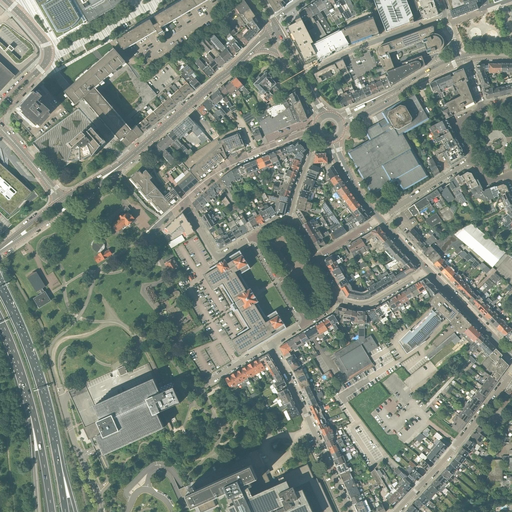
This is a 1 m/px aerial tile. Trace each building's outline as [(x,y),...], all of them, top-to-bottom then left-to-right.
[(35,0),(57,37),(84,22),(84,21),(87,19),(88,22),(125,0),(35,0)] [(124,37),(118,40),(119,43),(122,48),(123,48),(124,50),(125,49),(125,50),(157,31),(158,34),(159,35),(164,32),(165,35),(166,34),(167,34),(163,27),(208,0),(184,0),(123,36),(124,37)] [(239,17),(239,16),(242,14),(250,9),(248,5),(243,0),(241,0),(231,8),(232,11),(234,9),(239,17)] [(266,0),(275,14),(276,13),(282,9),(294,1),(292,0),(266,0)] [(332,16),(321,0),(319,0),(315,3),(320,12),(326,21),(333,32),(334,33),(340,30),(337,25),(335,22),(332,16)] [(338,19),(327,0),(321,0),(332,16),(335,22),(338,19)] [(332,0),(327,0),(338,19),(340,22),(344,19),(332,0)] [(332,0),(344,19),(345,21),(353,17),(344,0),(332,0)] [(344,0),(353,17),(357,15),(349,0),(344,0)] [(373,0),(386,32),(398,28),(388,3),(387,0),(373,0)] [(387,0),(388,3),(398,28),(410,23),(410,24),(415,22),(406,0),(387,0)] [(406,0),(415,22),(418,21),(423,19),(419,10),(416,2),(415,0),(406,0)] [(415,0),(416,2),(419,10),(423,19),(423,20),(438,14),(435,7),(432,0),(415,0)] [(445,0),(450,12),(449,12),(452,18),(452,19),(468,13),(478,9),(476,3),(478,2),(476,0),(445,0)] [(326,35),(333,32),(326,21),(320,12),(315,3),(309,7),(315,17),(318,21),(326,35)] [(303,10),(314,28),(320,38),(326,35),(318,21),(309,7),(303,10)] [(250,9),(242,14),(248,22),(256,17),(252,12),(250,9)] [(345,21),(337,25),(340,30),(345,37),(349,44),(349,43),(351,42),(351,43),(352,45),(356,43),(356,44),(377,35),(378,36),(379,36),(379,34),(378,33),(372,16),(369,9),(357,15),(353,17),(345,21)] [(309,31),(314,28),(303,10),(298,13),(309,31)] [(255,28),(258,32),(262,29),(262,26),(256,17),(248,22),(242,14),(239,16),(242,19),(241,20),(244,25),(246,23),(250,29),(251,29),(252,30),(255,28)] [(340,30),(334,33),(315,41),(299,15),(296,16),(295,21),(289,24),(291,26),(285,29),(292,42),(293,42),(305,66),(318,59),(318,60),(331,54),(337,51),(349,44),(345,37),(340,30)] [(457,25),(464,42),(470,39),(463,23),(457,25)] [(243,27),(253,37),(258,32),(255,28),(252,30),(251,29),(250,29),(249,30),(245,25),(243,27)] [(383,67),(385,73),(395,69),(393,64),(392,64),(389,55),(389,53),(423,41),(424,44),(424,43),(427,51),(426,51),(427,54),(429,53),(430,56),(438,53),(440,52),(441,50),(443,49),(443,47),(444,46),(444,45),(444,43),(444,42),(443,41),(443,40),(442,39),(442,38),(441,37),(440,36),(439,35),(437,35),(436,34),(434,34),(434,27),(433,27),(432,26),(378,47),(378,49),(376,50),(383,68),(383,67)] [(238,32),(248,42),(253,37),(243,27),(237,32),(238,32)] [(315,40),(320,38),(314,28),(309,31),(315,40)] [(248,42),(238,32),(237,33),(233,36),(243,48),(248,42)] [(215,51),(226,63),(233,57),(226,48),(225,46),(224,46),(214,35),(212,37),(212,38),(211,39),(218,48),(215,51)] [(229,43),(238,53),(243,48),(233,36),(231,35),(226,39),(229,43)] [(214,60),(221,67),(226,63),(215,51),(203,37),(198,42),(208,53),(211,51),(217,57),(214,60)] [(226,48),(233,57),(238,53),(229,43),(227,45),(228,46),(226,48)] [(13,55),(24,55),(24,52),(28,51),(27,44),(19,44),(19,51),(13,51),(13,55)] [(76,83),(68,90),(65,92),(76,105),(80,102),(84,98),(113,133),(127,148),(142,134),(143,134),(136,126),(136,127),(131,131),(95,89),(126,62),(115,49),(76,83)] [(207,63),(216,72),(221,67),(214,60),(210,54),(206,57),(209,60),(207,63)] [(395,69),(385,73),(385,74),(391,87),(419,70),(426,66),(422,56),(402,63),(403,66),(395,69)] [(209,78),(216,72),(207,63),(206,62),(203,64),(199,59),(195,63),(209,78)] [(335,64),(341,74),(346,84),(352,81),(351,77),(346,79),(344,75),(349,73),(343,60),(335,63),(335,64)] [(0,91),(12,78),(14,76),(0,63),(0,91)] [(341,74),(335,64),(332,65),(316,73),(313,74),(318,84),(336,74),(337,76),(341,74)] [(489,71),(488,64),(476,66),(475,68),(477,75),(485,72),(489,72),(489,71)] [(501,73),(503,80),(506,80),(509,79),(507,73),(507,64),(501,64),(501,73)] [(194,73),(187,65),(184,67),(183,66),(178,70),(196,90),(201,85),(192,75),(194,73)] [(276,84),(271,78),(268,74),(269,73),(268,72),(268,71),(267,71),(266,71),(266,72),(265,72),(265,73),(265,74),(260,79),(254,84),(260,91),(259,91),(259,93),(260,95),(262,95),(263,94),(265,96),(263,98),(267,102),(275,95),(274,95),(274,92),(275,91),(280,91),(280,83),(276,83),(276,84)] [(460,95),(455,97),(445,102),(452,116),(466,109),(476,104),(465,78),(464,79),(463,77),(464,75),(463,72),(462,71),(461,71),(459,72),(453,74),(454,76),(451,77),(460,95)] [(485,72),(477,75),(480,81),(487,79),(490,77),(490,75),(486,76),(485,72)] [(391,87),(385,74),(379,77),(385,90),(386,90),(387,89),(388,88),(391,87)] [(385,90),(379,77),(379,75),(372,78),(379,92),(380,92),(382,92),(382,91),(385,90)] [(443,78),(447,88),(451,86),(455,97),(460,95),(451,77),(450,75),(443,78)] [(231,82),(240,92),(242,90),(246,95),(249,92),(235,76),(233,78),(234,79),(231,82)] [(379,92),(372,78),(370,79),(371,81),(372,81),(373,81),(373,82),(368,84),(372,95),(373,95),(374,95),(375,94),(379,92)] [(436,82),(441,95),(442,97),(444,96),(443,92),(448,89),(447,88),(443,78),(443,79),(442,79),(440,79),(439,80),(436,82)] [(487,79),(480,81),(482,88),(490,85),(487,79)] [(372,95),(368,84),(365,86),(362,80),(359,81),(359,82),(360,83),(366,98),(369,96),(370,97),(371,96),(371,95),(372,95)] [(241,94),(240,92),(231,82),(230,81),(228,83),(229,84),(225,87),(231,95),(235,92),(238,96),(241,94)] [(441,95),(436,82),(429,84),(433,92),(434,96),(438,95),(439,96),(441,95)] [(191,92),(192,93),(195,91),(194,90),(187,83),(183,86),(189,94),(191,92)] [(366,98),(360,83),(358,84),(360,90),(357,91),(361,100),(366,98)] [(361,100),(357,91),(355,92),(351,84),(347,86),(349,91),(351,94),(355,103),(361,100)] [(224,99),(226,103),(229,102),(225,95),(227,94),(227,93),(223,85),(218,90),(224,99)] [(490,85),(482,88),(486,98),(486,99),(487,99),(489,99),(494,98),(492,88),(490,85)] [(185,98),(189,94),(183,86),(179,90),(185,98)] [(498,87),(500,96),(506,95),(505,89),(504,86),(501,87),(499,87),(498,87)] [(498,87),(492,88),(494,98),(500,96),(498,87)] [(183,100),(183,99),(185,98),(179,90),(174,93),(181,101),(181,102),(183,100)] [(229,111),(227,109),(224,106),(222,108),(219,105),(218,105),(217,105),(224,99),(218,90),(208,99),(221,114),(223,117),(229,111)] [(351,94),(349,91),(343,94),(348,105),(355,103),(351,94)] [(295,92),(270,108),(266,111),(271,119),(300,101),(295,92)] [(30,93),(16,109),(17,110),(18,111),(17,113),(33,127),(33,126),(34,125),(37,128),(48,116),(47,115),(45,113),(46,112),(38,104),(38,105),(35,102),(38,98),(39,97),(34,93),(33,95),(30,93)] [(177,105),(181,101),(174,93),(170,97),(177,105)] [(348,105),(343,94),(337,97),(342,108),(348,105)] [(370,142),(350,154),(372,193),(397,180),(403,191),(428,176),(421,165),(420,165),(402,133),(428,118),(419,104),(423,102),(421,99),(418,100),(415,95),(383,113),(384,115),(387,120),(384,121),(384,120),(383,119),(382,120),(382,121),(382,122),(380,124),(379,122),(364,131),(370,142)] [(173,108),(177,105),(170,97),(166,101),(173,108)] [(212,115),(215,119),(218,117),(219,116),(219,117),(221,114),(208,99),(202,104),(209,111),(212,108),(215,112),(212,115)] [(452,116),(445,102),(444,100),(441,102),(443,107),(440,109),(446,119),(452,116)] [(172,109),(173,108),(166,101),(162,104),(168,112),(170,110),(171,111),(172,109)] [(266,111),(260,114),(255,117),(256,119),(257,120),(260,125),(265,136),(266,135),(288,126),(288,128),(292,126),(291,125),(299,121),(300,122),(307,119),(302,106),(300,101),(271,119),(266,111)] [(226,103),(228,107),(232,113),(237,110),(235,105),(232,107),(229,102),(226,103)] [(168,112),(162,104),(157,108),(164,116),(168,112)] [(209,111),(202,104),(197,109),(204,116),(206,114),(208,115),(207,115),(215,124),(215,123),(217,125),(219,123),(218,122),(215,119),(212,115),(209,111)] [(260,114),(266,111),(270,108),(268,105),(266,107),(261,111),(259,107),(257,108),(260,114)] [(164,116),(157,108),(153,112),(160,119),(164,116)] [(149,115),(156,123),(158,122),(158,121),(160,119),(153,112),(149,115)] [(249,122),(247,119),(254,115),(252,112),(250,113),(242,117),(246,124),(249,122)] [(154,125),(156,123),(149,115),(145,119),(151,127),(154,125)] [(203,147),(211,142),(203,132),(189,116),(176,127),(173,130),(181,139),(184,136),(191,129),(197,136),(200,134),(201,136),(198,138),(201,141),(200,143),(203,147)] [(141,123),(147,130),(151,127),(145,119),(141,123)] [(435,140),(452,131),(446,119),(429,128),(434,136),(432,137),(433,140),(435,140)] [(143,134),(147,130),(141,123),(136,126),(143,134)] [(69,138),(74,143),(70,162),(82,160),(82,162),(86,160),(89,157),(93,155),(94,157),(97,154),(99,150),(102,147),(103,147),(107,143),(95,130),(91,126),(88,128),(85,124),(69,138)] [(236,126),(211,142),(203,147),(199,149),(214,169),(225,160),(224,160),(227,157),(226,155),(245,148),(236,126)] [(256,141),(262,138),(258,128),(252,130),(256,141)] [(187,157),(194,153),(188,147),(187,148),(183,143),(182,144),(178,141),(181,139),(173,130),(168,135),(180,148),(181,149),(187,157)] [(443,144),(455,138),(452,131),(435,140),(436,143),(441,140),(443,144)] [(163,139),(170,146),(172,145),(177,150),(180,148),(168,135),(163,139)] [(445,151),(458,144),(455,138),(443,144),(439,146),(440,149),(443,147),(445,151)] [(171,161),(169,163),(171,165),(176,161),(168,152),(171,149),(169,147),(170,146),(163,139),(157,145),(171,161)] [(296,150),(297,151),(299,154),(304,155),(304,154),(303,153),(306,149),(308,145),(303,140),(298,142),(295,146),(293,144),(296,150)] [(194,153),(196,152),(189,143),(188,144),(186,142),(185,143),(188,147),(194,153)] [(286,147),(289,155),(293,154),(294,154),(297,151),(296,150),(293,144),(286,147)] [(446,158),(462,150),(460,146),(459,146),(458,144),(445,151),(436,156),(437,158),(444,155),(446,158)] [(169,163),(171,161),(157,145),(152,149),(158,157),(161,154),(169,163)] [(281,150),(285,160),(286,163),(286,162),(287,161),(288,161),(286,156),(289,155),(286,147),(281,150)] [(194,153),(187,157),(185,159),(181,162),(199,182),(214,169),(199,149),(196,152),(194,153)] [(275,152),(279,160),(282,159),(282,161),(285,160),(281,150),(275,152)] [(464,155),(462,150),(446,158),(450,166),(464,158),(464,155)] [(297,151),(294,154),(295,155),(293,159),(301,162),(304,155),(299,154),(297,151)] [(269,155),(273,166),(276,165),(278,170),(281,167),(279,160),(275,152),(269,155)] [(323,154),(323,153),(318,153),(318,154),(315,155),(315,158),(314,158),(314,163),(321,163),(321,168),(328,164),(327,162),(327,157),(326,157),(325,154),(323,154)] [(262,158),(267,170),(268,173),(269,174),(272,173),(271,170),(271,171),(270,168),(273,167),(273,166),(269,155),(262,158)] [(263,168),(264,172),(267,170),(262,158),(256,160),(260,170),(263,168)] [(433,174),(434,177),(435,176),(436,176),(437,176),(437,175),(440,173),(432,158),(426,161),(433,174)] [(301,162),(293,159),(292,162),(291,162),(290,164),(299,168),(301,162)] [(250,163),(255,176),(258,175),(257,171),(259,170),(260,170),(256,160),(250,163)] [(150,180),(153,178),(151,176),(152,174),(146,168),(139,161),(125,174),(128,179),(149,204),(152,202),(157,207),(158,206),(161,209),(161,210),(160,210),(160,211),(161,210),(164,213),(172,206),(164,197),(150,180)] [(286,162),(286,163),(284,164),(287,165),(289,166),(288,170),(297,173),(299,168),(290,164),(286,162)] [(0,206),(10,216),(31,193),(0,163),(0,206)] [(247,174),(248,174),(249,175),(249,177),(251,178),(253,177),(255,176),(250,163),(244,165),(247,174)] [(238,168),(242,178),(245,177),(245,176),(247,176),(249,175),(248,174),(247,174),(244,165),(238,168)] [(310,167),(308,171),(319,175),(321,169),(314,166),(313,165),(312,165),(311,165),(311,166),(310,167)] [(327,179),(328,181),(338,175),(333,167),(327,170),(328,173),(327,173),(330,178),(327,179)] [(236,181),(242,178),(238,168),(232,171),(236,181)] [(297,173),(288,170),(286,169),(285,172),(283,175),(294,179),(297,173)] [(227,174),(230,182),(231,182),(231,183),(235,182),(234,181),(235,180),(236,181),(232,171),(227,174)] [(319,175),(308,171),(306,177),(315,181),(317,182),(320,183),(324,184),(324,183),(324,181),(318,179),(319,175)] [(190,172),(185,176),(194,186),(195,186),(195,185),(198,182),(198,183),(199,182),(190,172)] [(454,178),(459,185),(465,181),(467,185),(468,184),(471,189),(479,185),(477,181),(475,182),(471,174),(471,173),(468,172),(467,173),(467,172),(459,177),(458,176),(454,178)] [(221,179),(227,188),(229,191),(231,190),(230,188),(232,187),(230,182),(227,174),(221,179)] [(294,179),(283,175),(280,174),(279,176),(282,178),(281,181),(292,185),(294,179)] [(338,175),(328,181),(324,183),(324,184),(324,186),(329,182),(332,187),(342,180),(338,175)] [(185,176),(181,179),(190,190),(190,189),(193,186),(194,187),(194,186),(185,176)] [(314,184),(315,181),(306,177),(304,183),(319,189),(321,187),(314,184)] [(461,189),(459,185),(454,178),(450,181),(452,182),(449,184),(457,196),(456,197),(462,205),(467,202),(461,192),(460,193),(458,191),(461,189)] [(181,179),(176,183),(186,194),(186,192),(189,190),(190,191),(190,190),(181,179)] [(216,183),(223,192),(224,190),(227,188),(221,179),(216,183)] [(342,180),(332,187),(329,189),(330,190),(332,188),(335,193),(336,192),(336,193),(345,186),(342,180)] [(292,185),(281,181),(279,187),(282,188),(290,191),(291,188),(292,185)] [(223,198),(225,197),(225,196),(223,192),(216,183),(214,185),(212,186),(218,195),(221,193),(223,198)] [(319,189),(304,183),(301,189),(312,193),(315,194),(316,191),(318,192),(319,189)] [(496,187),(499,194),(500,194),(501,194),(501,195),(509,192),(506,186),(503,184),(496,187)] [(483,192),(479,185),(471,189),(468,191),(471,197),(473,196),(475,199),(477,198),(479,199),(483,192)] [(218,195),(212,186),(206,191),(216,202),(218,204),(220,202),(215,197),(218,195)] [(279,187),(273,186),(272,188),(272,189),(278,191),(277,194),(289,198),(290,191),(282,188),(279,187)] [(345,186),(336,193),(338,195),(334,198),(336,200),(340,198),(349,191),(345,186)] [(437,190),(446,204),(454,199),(446,186),(442,189),(441,187),(437,190)] [(499,194),(496,187),(490,189),(493,199),(494,199),(494,198),(498,196),(498,194),(499,194)] [(177,202),(179,200),(179,199),(180,198),(181,198),(174,188),(169,193),(177,202)] [(312,193),(301,189),(299,196),(310,200),(312,193)] [(483,192),(479,199),(482,200),(483,203),(493,199),(490,189),(483,192)] [(446,204),(437,190),(425,197),(441,221),(445,227),(456,219),(454,215),(450,209),(446,204)] [(216,202),(206,191),(204,193),(203,193),(202,195),(201,196),(207,202),(210,200),(214,204),(216,202)] [(344,203),(353,196),(349,191),(340,198),(344,203)] [(501,195),(500,196),(503,201),(511,198),(509,192),(501,195)] [(169,193),(164,197),(172,205),(174,204),(177,202),(169,193)] [(289,198),(277,194),(276,194),(275,197),(267,196),(267,197),(267,198),(268,199),(275,201),(287,204),(289,198)] [(207,202),(201,196),(199,197),(199,198),(196,200),(206,211),(208,209),(205,205),(207,202)] [(310,200),(299,196),(297,202),(315,208),(316,207),(316,204),(310,203),(311,200),(310,200)] [(353,196),(344,203),(341,205),(345,210),(347,208),(357,201),(353,196)] [(414,205),(419,213),(419,212),(425,221),(432,227),(441,221),(425,197),(414,205)] [(231,206),(227,198),(222,201),(226,207),(229,214),(241,208),(237,202),(231,206)] [(268,199),(267,198),(264,200),(265,203),(266,202),(266,203),(270,204),(271,207),(276,215),(282,217),(284,216),(287,204),(275,201),(268,199)] [(501,202),(501,203),(502,205),(504,209),(505,208),(507,207),(511,204),(511,198),(503,201),(501,202)] [(206,211),(196,200),(192,204),(197,212),(201,209),(204,212),(206,211)] [(332,233),(336,239),(347,232),(324,201),(324,202),(322,207),(333,225),(329,228),(331,231),(332,233)] [(357,201),(347,208),(351,213),(353,212),(361,206),(357,201)] [(266,202),(265,203),(262,204),(271,218),(276,215),(271,207),(270,204),(266,203),(266,202)] [(321,210),(315,208),(297,202),(296,209),(300,211),(308,213),(309,210),(311,210),(320,213),(321,210)] [(271,218),(262,204),(256,208),(257,209),(265,222),(271,218)] [(419,213),(414,205),(408,209),(413,217),(419,213)] [(361,206),(353,212),(355,215),(354,216),(355,217),(356,218),(365,212),(361,206)] [(128,212),(131,210),(128,207),(124,210),(122,211),(118,214),(119,214),(118,215),(120,218),(112,225),(118,231),(122,228),(123,229),(127,226),(128,226),(129,225),(130,224),(135,220),(128,212)] [(265,222),(257,209),(256,210),(258,212),(256,213),(254,210),(251,211),(252,214),(259,225),(265,222)] [(300,211),(296,209),(295,212),(303,225),(308,223),(300,211)] [(204,223),(218,215),(221,213),(220,212),(218,213),(217,213),(214,215),(215,215),(214,216),(213,214),(212,215),(211,211),(201,217),(201,218),(202,220),(204,223)] [(356,218),(355,217),(349,222),(353,228),(370,218),(370,217),(365,212),(356,218)] [(182,213),(166,228),(172,235),(181,227),(187,236),(195,231),(184,213),(182,213)] [(259,225),(252,214),(247,217),(249,222),(253,229),(259,225)] [(209,230),(210,229),(210,228),(218,223),(216,220),(215,219),(217,218),(217,219),(220,217),(218,215),(204,223),(206,226),(207,228),(209,230)] [(253,229),(249,222),(247,223),(242,215),(239,217),(248,232),(253,229)] [(248,232),(239,217),(236,219),(237,220),(234,222),(242,235),(248,232)] [(308,223),(303,225),(303,226),(304,228),(306,231),(324,220),(322,218),(315,222),(313,219),(308,223)] [(324,220),(306,231),(308,234),(309,236),(310,237),(320,231),(318,227),(326,223),(324,220)] [(242,235),(234,222),(228,225),(231,230),(236,239),(242,235)] [(450,235),(443,238),(434,243),(423,253),(427,258),(433,264),(440,257),(442,256),(452,246),(454,244),(462,241),(464,243),(492,268),(495,265),(506,253),(472,224),(450,235)] [(410,240),(418,233),(416,231),(417,231),(416,230),(418,228),(416,226),(406,235),(410,240)] [(378,227),(361,238),(364,244),(372,238),(373,240),(373,241),(372,241),(372,242),(373,242),(373,243),(374,243),(376,241),(384,232),(379,227),(378,227)] [(434,243),(443,238),(437,232),(433,228),(428,233),(431,236),(425,242),(424,243),(421,239),(415,245),(423,253),(434,243)] [(231,242),(226,233),(226,232),(223,234),(220,229),(217,231),(218,232),(220,236),(226,245),(229,243),(231,242)] [(236,239),(231,230),(226,233),(231,242),(234,240),(236,240),(236,239)] [(320,231),(310,237),(311,239),(311,240),(312,241),(314,243),(322,239),(329,235),(332,233),(331,231),(330,231),(328,232),(328,231),(322,234),(320,231)] [(384,232),(376,241),(377,243),(374,246),(377,249),(389,238),(384,232)] [(420,235),(418,233),(410,240),(415,245),(421,239),(425,235),(423,233),(421,235),(420,235)] [(182,235),(168,244),(171,249),(185,240),(182,235)] [(226,245),(220,236),(214,239),(220,249),(221,248),(223,247),(226,245)] [(364,244),(361,238),(356,241),(355,241),(353,242),(353,243),(358,251),(360,250),(362,254),(368,251),(368,250),(366,247),(364,244)] [(389,238),(377,249),(375,250),(378,253),(381,251),(384,248),(386,250),(393,243),(389,238)] [(322,239),(314,243),(317,249),(319,249),(327,244),(325,241),(324,242),(322,239)] [(91,245),(92,246),(92,247),(93,249),(93,250),(94,251),(95,252),(97,252),(98,253),(99,253),(101,252),(102,251),(103,250),(104,249),(105,248),(105,246),(105,245),(104,244),(103,242),(102,241),(101,241),(100,240),(98,240),(96,241),(95,240),(91,245)] [(459,248),(464,243),(462,241),(454,244),(452,246),(456,250),(459,248)] [(358,251),(353,243),(347,246),(355,258),(360,255),(358,251)] [(393,243),(386,250),(385,252),(389,256),(387,258),(388,260),(393,258),(400,250),(393,243)] [(99,255),(95,258),(98,263),(102,260),(107,257),(111,254),(109,250),(104,253),(104,252),(99,255)] [(392,267),(395,265),(405,255),(400,250),(393,258),(394,260),(387,264),(385,265),(388,269),(389,268),(392,267)] [(243,254),(242,255),(240,251),(226,259),(225,259),(216,264),(217,265),(215,266),(210,268),(211,269),(201,274),(212,291),(221,285),(221,286),(222,285),(230,298),(228,299),(234,308),(235,311),(237,310),(247,326),(245,327),(246,329),(238,334),(238,335),(230,340),(239,355),(248,350),(248,351),(249,351),(249,350),(262,343),(273,337),(272,336),(285,329),(286,328),(284,324),(279,315),(278,315),(276,311),(266,317),(257,302),(258,302),(254,295),(250,288),(249,289),(240,274),(250,268),(248,264),(243,254)] [(462,259),(464,257),(467,254),(463,251),(458,255),(462,259)] [(467,254),(464,257),(468,261),(472,257),(469,253),(467,254)] [(327,266),(340,258),(338,255),(337,256),(335,254),(332,255),(326,259),(325,260),(325,261),(325,262),(325,263),(327,266)] [(395,265),(392,267),(394,269),(398,267),(400,270),(401,269),(409,261),(409,260),(408,259),(407,258),(405,255),(395,265)] [(331,272),(340,267),(343,264),(342,262),(343,261),(342,260),(346,258),(345,256),(341,258),(340,258),(327,266),(331,272)] [(440,257),(433,264),(438,268),(445,261),(443,259),(443,260),(440,257)] [(176,263),(174,258),(165,264),(171,273),(179,268),(181,271),(183,269),(178,262),(176,263)] [(409,261),(401,269),(403,272),(404,271),(407,276),(415,271),(416,268),(409,261)] [(445,261),(438,268),(441,272),(448,266),(446,263),(447,263),(445,261)] [(476,261),(473,263),(471,265),(475,270),(480,265),(476,261)] [(448,266),(441,272),(445,276),(452,269),(455,266),(451,262),(448,266)] [(483,270),(487,266),(482,262),(479,267),(480,268),(479,270),(480,272),(482,270),(483,270)] [(334,277),(343,272),(340,267),(331,272),(334,277)] [(401,269),(400,270),(396,272),(393,274),(398,281),(407,276),(404,271),(403,272),(401,269)] [(452,269),(445,276),(449,280),(455,274),(453,271),(454,271),(452,269)] [(39,302),(42,306),(50,300),(47,295),(45,292),(43,288),(46,286),(36,271),(27,277),(36,292),(40,290),(42,293),(41,293),(41,294),(34,298),(37,303),(39,302)] [(337,283),(347,277),(343,271),(343,272),(334,277),(337,283)] [(389,274),(387,271),(381,275),(389,287),(391,285),(393,285),(393,284),(395,283),(390,276),(389,274)] [(390,276),(395,283),(398,281),(393,274),(392,272),(389,274),(390,276)] [(497,280),(500,277),(495,273),(485,282),(487,284),(491,288),(497,280)] [(341,289),(350,284),(353,282),(352,281),(350,282),(349,280),(352,278),(354,277),(352,274),(347,277),(337,283),(341,289)] [(381,275),(381,274),(377,276),(380,281),(379,282),(384,290),(385,290),(386,289),(386,288),(389,287),(381,275)] [(452,284),(460,276),(458,275),(457,275),(455,274),(449,280),(452,284)] [(456,288),(463,281),(467,278),(462,274),(460,276),(452,284),(456,287),(456,288)] [(460,292),(472,281),(474,278),(472,276),(465,283),(463,281),(456,288),(460,292)] [(384,290),(379,282),(375,284),(372,279),(370,280),(370,281),(378,293),(380,292),(382,292),(382,291),(384,290)] [(423,286),(426,290),(427,292),(428,291),(428,290),(434,287),(427,279),(425,279),(421,282),(423,286)] [(378,293),(370,281),(367,282),(370,286),(367,288),(367,290),(372,297),(373,296),(375,295),(378,293)] [(472,281),(460,292),(467,299),(473,292),(472,291),(475,288),(471,285),(473,282),(472,281)] [(426,290),(423,286),(421,282),(415,285),(420,294),(423,292),(426,290)] [(346,297),(352,289),(351,288),(352,288),(350,284),(341,289),(341,291),(342,291),(345,297),(346,297)] [(420,294),(415,285),(409,288),(416,299),(418,298),(417,296),(420,294)] [(352,289),(346,297),(352,298),(353,299),(354,299),(355,299),(357,291),(358,288),(354,287),(352,290),(352,289)] [(434,287),(428,290),(428,291),(431,297),(433,296),(440,292),(434,287)] [(416,299),(409,288),(404,292),(408,300),(411,299),(413,301),(416,299)] [(473,292),(467,299),(473,305),(487,292),(488,291),(485,288),(484,290),(480,294),(477,290),(474,293),(473,292)] [(372,297),(367,290),(364,292),(363,292),(364,299),(368,299),(369,298),(370,298),(371,298),(371,297),(372,297)] [(364,299),(363,292),(361,292),(357,291),(355,299),(356,299),(357,299),(358,300),(358,299),(359,300),(364,299)] [(408,300),(404,292),(398,295),(404,306),(406,305),(407,305),(408,306),(411,304),(408,300)] [(440,292),(433,296),(434,298),(429,303),(436,310),(437,310),(447,299),(440,292)] [(490,295),(487,292),(473,305),(477,309),(484,302),(483,302),(490,295)] [(404,306),(398,295),(392,299),(399,310),(400,311),(402,310),(400,308),(404,306)] [(492,302),(481,313),(485,317),(493,308),(494,308),(495,306),(494,304),(498,300),(496,298),(492,302)] [(399,310),(392,299),(386,302),(393,313),(399,310)] [(437,310),(436,310),(432,310),(417,325),(416,324),(412,329),(413,330),(411,331),(410,330),(399,341),(407,353),(424,341),(429,337),(428,336),(443,321),(443,317),(445,319),(446,318),(445,318),(455,308),(455,309),(456,308),(451,303),(450,303),(448,301),(447,299),(437,310)] [(484,302),(477,309),(481,313),(492,302),(491,301),(489,303),(486,300),(484,302)] [(393,313),(386,302),(380,306),(386,317),(393,313)] [(386,317),(380,306),(374,309),(380,321),(382,320),(386,317)] [(342,321),(343,314),(344,314),(346,309),(338,307),(336,308),(335,313),(333,314),(339,324),(339,323),(342,321)] [(446,318),(445,319),(450,323),(460,335),(461,334),(472,325),(460,312),(456,308),(455,309),(455,308),(445,318),(446,318)] [(493,308),(485,317),(488,320),(500,309),(498,308),(495,310),(493,308)] [(350,321),(352,310),(346,309),(344,314),(343,314),(342,321),(343,323),(349,323),(350,321)] [(380,321),(374,309),(367,311),(366,311),(372,321),(374,324),(378,322),(380,324),(379,325),(381,328),(383,326),(383,325),(380,321)] [(500,309),(488,320),(492,324),(499,318),(497,316),(502,311),(500,309)] [(358,340),(367,354),(378,347),(371,335),(365,339),(365,324),(367,324),(370,324),(370,318),(369,317),(367,318),(367,315),(367,313),(366,312),(365,311),(357,311),(358,323),(358,340)] [(499,318),(492,324),(496,328),(504,321),(511,314),(508,313),(501,320),(499,318)] [(339,324),(333,314),(328,317),(337,334),(338,335),(340,333),(339,330),(337,326),(339,324)] [(337,334),(328,317),(322,321),(329,332),(329,333),(332,337),(337,334)] [(329,332),(322,321),(315,325),(322,338),(324,342),(328,339),(326,335),(325,334),(329,332)] [(504,321),(496,328),(500,332),(507,325),(505,324),(506,323),(504,321)] [(322,338),(315,325),(309,329),(314,337),(317,335),(320,340),(322,338)] [(471,326),(461,334),(463,337),(471,344),(481,334),(472,325),(471,326)] [(507,325),(500,332),(504,336),(505,336),(511,330),(507,325)] [(314,337),(309,329),(304,332),(310,341),(315,338),(314,337)] [(310,341),(304,332),(298,335),(304,345),(307,344),(310,342),(310,341)] [(481,334),(471,344),(463,353),(466,356),(470,351),(472,353),(478,347),(486,339),(485,338),(485,337),(484,336),(483,336),(481,334)] [(302,347),(304,345),(298,335),(293,338),(298,347),(301,345),(302,347)] [(460,340),(457,337),(454,339),(452,341),(455,345),(460,340)] [(299,348),(298,347),(293,338),(287,342),(292,349),(292,350),(295,349),(296,350),(299,348)] [(486,339),(478,347),(482,351),(483,350),(484,351),(483,352),(485,354),(484,355),(487,357),(489,356),(496,349),(486,339)] [(367,354),(358,340),(334,354),(337,359),(334,361),(342,374),(345,372),(348,378),(372,363),(367,354)] [(292,349),(287,342),(280,346),(279,347),(279,348),(280,349),(282,352),(284,351),(285,352),(286,351),(288,354),(289,352),(288,351),(292,349)] [(502,355),(496,349),(489,356),(494,361),(488,369),(492,373),(490,376),(497,381),(509,366),(500,357),(502,355)] [(261,357),(265,364),(272,359),(269,354),(268,354),(267,354),(263,356),(262,356),(262,357),(261,357)] [(289,365),(293,362),(294,364),(297,362),(295,359),(297,358),(295,356),(294,354),(291,356),(286,359),(289,365)] [(253,362),(259,371),(262,369),(263,371),(266,370),(263,366),(263,365),(265,364),(261,357),(253,362)] [(293,362),(289,365),(293,370),(301,366),(300,364),(301,364),(306,361),(305,358),(304,358),(303,359),(297,362),(294,364),(293,362)] [(263,365),(263,366),(266,364),(269,370),(276,366),(272,359),(265,364),(263,365)] [(254,376),(256,375),(256,373),(259,371),(253,362),(248,365),(254,376)] [(293,372),(296,377),(305,374),(303,369),(305,368),(305,367),(307,366),(307,364),(302,367),(302,368),(293,372)] [(242,369),(247,378),(250,376),(251,377),(254,376),(248,365),(242,369)] [(124,366),(117,369),(118,370),(121,376),(128,373),(127,373),(124,366)] [(276,366),(269,370),(272,375),(270,377),(280,372),(276,366)] [(237,372),(245,386),(247,385),(246,382),(249,380),(247,378),(242,369),(237,372)] [(238,387),(241,385),(243,388),(245,386),(237,372),(231,375),(238,387)] [(280,372),(270,377),(271,379),(273,378),(276,382),(283,378),(280,372)] [(497,381),(490,376),(485,372),(483,374),(486,377),(487,379),(486,381),(493,386),(494,386),(494,385),(495,384),(497,381)] [(305,374),(296,377),(299,383),(308,380),(305,374)] [(238,387),(231,375),(225,379),(230,388),(230,387),(232,390),(235,389),(236,392),(240,390),(238,387)] [(480,385),(489,391),(490,391),(491,389),(493,386),(486,381),(481,377),(479,379),(483,382),(480,385)] [(154,378),(94,405),(101,420),(97,421),(103,433),(96,436),(100,445),(104,454),(154,432),(164,428),(158,413),(161,412),(163,411),(168,420),(175,417),(170,407),(181,403),(174,387),(164,391),(160,393),(159,390),(154,378)] [(283,378),(276,382),(272,385),(274,388),(275,388),(278,393),(288,387),(283,378)] [(308,380),(299,383),(301,389),(310,386),(310,385),(308,380)] [(477,390),(485,397),(486,396),(487,395),(487,394),(489,391),(480,385),(477,382),(476,385),(479,387),(477,390)] [(101,420),(94,405),(84,384),(68,391),(71,398),(83,424),(84,428),(83,429),(86,435),(88,441),(90,440),(93,447),(95,451),(96,453),(103,471),(107,469),(111,467),(104,454),(100,445),(96,436),(103,433),(97,421),(101,420)] [(310,386),(301,389),(304,395),(314,391),(316,390),(315,388),(315,387),(311,389),(310,386)] [(288,387),(278,393),(277,394),(279,397),(277,398),(278,401),(280,399),(290,394),(288,387)] [(473,395),(481,402),(482,401),(483,401),(483,400),(484,399),(485,397),(477,390),(473,388),(472,390),(475,392),(473,395)] [(314,391),(304,395),(307,401),(322,394),(321,391),(315,394),(314,391)] [(468,400),(469,401),(478,407),(478,406),(479,406),(480,405),(480,404),(481,402),(473,395),(469,393),(467,396),(470,398),(468,400)] [(290,394),(280,399),(282,402),(281,402),(282,405),(293,399),(290,394)] [(309,407),(320,402),(321,401),(320,398),(324,396),(322,394),(307,401),(309,407)] [(293,399),(282,405),(278,408),(280,411),(286,407),(287,406),(288,409),(296,405),(293,399)] [(460,402),(474,412),(476,410),(477,408),(478,407),(469,401),(467,403),(464,400),(463,401),(462,399),(460,402)] [(320,402),(309,407),(312,413),(320,409),(319,406),(320,406),(321,404),(320,402)] [(462,411),(470,417),(474,412),(460,402),(459,404),(460,405),(464,408),(463,408),(464,409),(462,411)] [(296,405),(288,409),(286,410),(290,419),(300,415),(296,405)] [(320,409),(312,413),(315,419),(322,415),(321,412),(322,412),(320,409)] [(456,415),(466,423),(470,417),(462,411),(460,414),(459,413),(459,414),(455,412),(454,414),(456,415)] [(325,414),(322,415),(315,419),(317,424),(326,421),(325,418),(326,417),(325,414)] [(466,423),(456,415),(452,421),(454,422),(450,427),(458,433),(466,423)] [(326,421),(317,424),(320,430),(328,427),(326,424),(327,424),(326,421)] [(329,426),(328,427),(320,430),(320,431),(320,432),(321,433),(323,437),(333,432),(332,429),(331,430),(329,426)] [(487,433),(478,427),(476,430),(477,431),(475,434),(473,433),(471,436),(475,438),(473,441),(480,447),(484,442),(482,440),(487,433)] [(340,436),(337,430),(323,437),(326,442),(340,436)] [(340,436),(326,442),(328,448),(343,442),(342,439),(340,436)] [(331,454),(341,450),(340,447),(344,445),(344,444),(347,442),(349,441),(348,439),(346,440),(343,442),(328,448),(331,454)] [(468,440),(464,446),(468,449),(469,450),(471,451),(478,456),(480,453),(474,448),(476,445),(468,440)] [(445,450),(448,447),(440,441),(436,446),(435,446),(443,453),(444,452),(445,451),(445,450)] [(439,458),(441,455),(442,454),(442,453),(443,453),(435,446),(436,446),(434,445),(429,450),(431,452),(439,458)] [(468,449),(464,446),(458,453),(465,458),(467,455),(468,456),(470,453),(469,453),(471,451),(469,450),(468,449)] [(334,460),(346,454),(351,452),(350,449),(346,451),(342,452),(341,450),(331,454),(334,460)] [(333,511),(320,482),(319,483),(317,478),(314,479),(308,464),(290,472),(280,477),(282,483),(272,487),(267,476),(263,467),(264,466),(256,450),(249,454),(251,456),(239,461),(229,466),(224,469),(221,470),(194,482),(195,482),(198,489),(196,490),(194,486),(190,487),(192,492),(188,493),(187,494),(184,488),(178,490),(188,510),(195,507),(198,506),(200,511),(202,511),(216,506),(212,499),(213,498),(214,498),(216,497),(217,497),(223,494),(224,494),(226,500),(230,499),(233,505),(227,507),(227,509),(228,511),(333,511)] [(427,458),(434,464),(436,461),(437,460),(438,459),(439,458),(431,452),(426,457),(422,453),(419,456),(423,459),(424,461),(427,458)] [(465,458),(458,453),(454,459),(462,465),(464,462),(463,461),(465,458)] [(346,454),(334,460),(337,466),(346,462),(345,462),(343,458),(347,456),(346,454)] [(509,463),(509,457),(505,457),(505,459),(492,460),(485,481),(502,481),(502,462),(509,463)] [(426,472),(431,467),(426,462),(424,461),(423,459),(420,462),(421,463),(419,465),(426,472)] [(450,464),(457,470),(457,469),(459,467),(460,467),(462,465),(454,459),(452,461),(451,462),(451,463),(450,464)] [(346,462),(337,466),(340,474),(351,469),(351,468),(348,469),(346,462)] [(445,469),(452,475),(455,472),(457,470),(450,464),(448,467),(447,467),(446,468),(445,469)] [(394,471),(397,474),(402,479),(410,486),(409,485),(412,482),(415,482),(416,481),(417,480),(410,474),(408,475),(407,477),(397,468),(394,471)] [(409,473),(410,474),(417,480),(418,481),(422,476),(413,468),(409,473)] [(351,469),(340,474),(344,482),(353,478),(350,472),(352,471),(351,469)] [(379,485),(382,483),(383,482),(376,472),(375,469),(370,473),(378,486),(379,485)] [(452,475),(445,469),(441,474),(447,480),(450,483),(453,480),(450,478),(452,475)] [(447,480),(441,474),(436,479),(443,486),(446,483),(445,483),(447,480)] [(347,490),(362,484),(360,481),(357,482),(355,477),(353,478),(344,482),(347,490)] [(398,484),(407,492),(412,488),(410,486),(402,479),(398,484)] [(443,486),(436,479),(431,484),(438,490),(441,488),(443,486)] [(511,480),(511,481),(507,481),(502,481),(502,485),(507,485),(507,484),(510,484),(510,490),(511,489),(511,480)] [(362,484),(347,490),(351,498),(360,494),(357,488),(360,486),(360,488),(363,487),(363,486),(362,484)] [(396,491),(403,497),(407,492),(398,484),(394,488),(397,491),(396,491)] [(439,491),(438,490),(431,484),(431,485),(427,489),(434,496),(439,491)] [(390,493),(399,501),(403,497),(396,491),(397,491),(394,488),(390,493)] [(434,496),(427,489),(423,493),(422,494),(429,501),(429,500),(433,497),(434,496)] [(399,501),(390,493),(385,498),(394,507),(399,501)] [(360,494),(351,498),(354,504),(363,500),(360,494)] [(429,501),(422,494),(418,499),(425,505),(427,503),(429,505),(430,504),(432,507),(434,505),(429,501)] [(363,500),(354,504),(354,505),(354,506),(355,507),(356,508),(356,509),(357,510),(369,505),(366,499),(363,500)] [(418,499),(413,503),(420,510),(422,508),(424,510),(426,511),(431,511),(425,505),(418,499)] [(379,506),(377,507),(377,508),(378,511),(385,511),(386,511),(382,503),(379,505),(379,506)]
